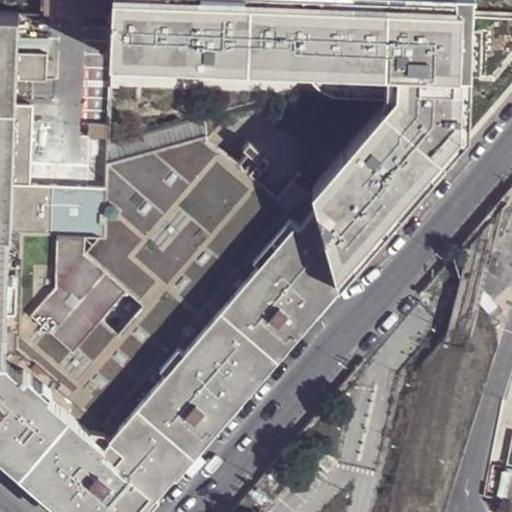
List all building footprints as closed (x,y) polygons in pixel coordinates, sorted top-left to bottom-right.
[(100,0),(45,0),(45,10),(51,10),(100,12),(100,0)] [(313,190),(338,278),(472,125),(511,79),(511,0),(110,0),(107,88),(372,98),(372,109),(310,179),(313,190)] [(0,231),(11,232),(101,236),(103,186),(28,183),(31,103),(15,103),(15,77),(44,78),(46,50),(17,49),(18,9),(0,8),(0,231)] [(0,458),(61,511),(137,511),(154,493),(165,480),(338,278),(313,190),(310,194),(306,190),(292,178),(277,196),(255,176),(267,161),(262,156),(257,162),(254,158),(259,152),(249,143),(243,151),(246,153),(238,162),(205,140),(206,139),(202,117),(105,144),(105,162),(103,186),(101,236),(11,232),(0,231),(0,458)] [(106,124),(88,124),(87,137),(105,137),(106,124)] [(339,462),(320,444),(309,456),(329,473),(339,462)]
